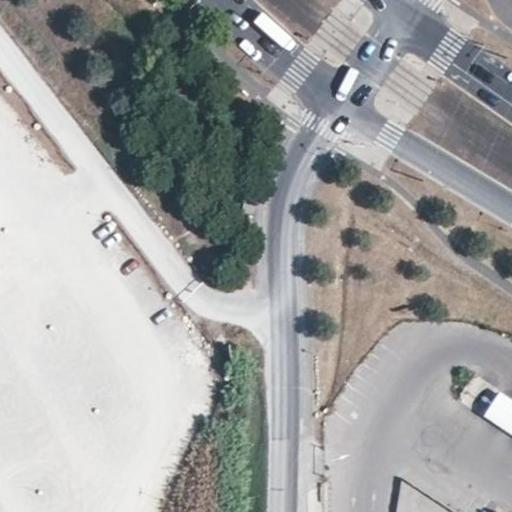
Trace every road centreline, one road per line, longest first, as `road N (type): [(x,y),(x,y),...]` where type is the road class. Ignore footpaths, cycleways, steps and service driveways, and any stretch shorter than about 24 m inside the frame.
road 1 (tertiary): [(334,104),(284,193),(278,511)]
road 2 (primary): [(334,104),(511,207)]
road 3 (primary): [(223,0),(334,104)]
road 4 (primary): [(511,86),(404,12)]
